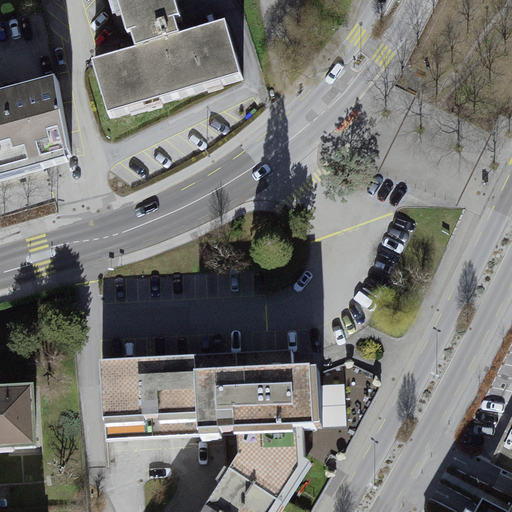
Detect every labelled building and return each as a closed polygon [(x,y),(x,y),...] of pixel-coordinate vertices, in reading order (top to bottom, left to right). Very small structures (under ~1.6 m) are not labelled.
[(168,0),(116,0),(133,57),(99,67),(114,120),(245,83),(231,30),(181,44),(168,0)] [(0,192),(61,177),(82,172),(60,87),(38,92),(0,102),(0,192)] [(296,360),(104,369),(108,440),(204,435),(205,445),(243,444),(311,440),(322,440),(319,374),(298,375),(296,360)] [(39,392),(0,394),(0,458),(43,456),(39,392)] [(511,425),(492,461),(511,473),(511,425)] [(243,465),(210,511),(288,511),(312,477),(311,440),(243,444),(243,465)] [(511,511),(511,509),(510,511),(503,511),(485,501),(479,511),(511,511)]
